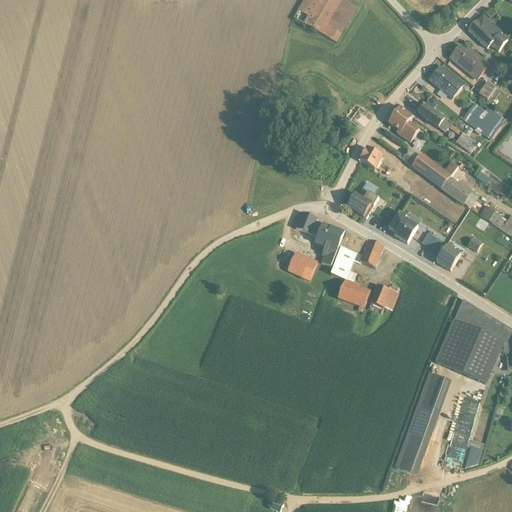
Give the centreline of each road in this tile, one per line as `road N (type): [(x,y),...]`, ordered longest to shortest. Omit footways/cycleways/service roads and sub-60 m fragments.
road 1 (residential): [(437,54),(387,109),(338,194),(335,216),(511,326)]
road 2 (track): [(60,407),(138,344),(206,257),(299,212),(333,207)]
road 3 (track): [(293,504),(74,444),(60,407)]
road 4 (track): [(511,463),(406,496),(293,504)]
